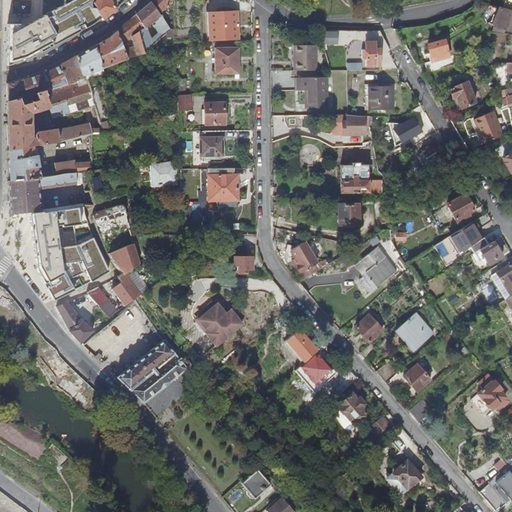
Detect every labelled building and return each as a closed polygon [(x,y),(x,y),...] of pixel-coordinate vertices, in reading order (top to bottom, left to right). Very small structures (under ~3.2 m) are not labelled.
[(29,58),(96,21),(88,7),(88,0),(73,0),(11,34),(9,61),(29,58)] [(91,0),(91,7),(103,22),(116,10),(108,0),(91,0)] [(174,0),(156,0),(153,4),(160,14),(174,0)] [(160,14),(153,4),(137,16),(142,23),(147,30),(155,22),(157,25),(155,27),(161,36),(159,37),(160,41),(168,33),(171,31),(160,14)] [(239,14),(213,15),(214,33),(239,33),(239,14)] [(142,23),(137,16),(117,33),(122,46),(131,43),(133,49),(125,53),(128,61),(146,56),(146,54),(141,35),(147,30),(142,23)] [(122,46),(117,33),(110,40),(96,47),(102,70),(128,62),(128,61),(125,53),(122,46)] [(336,33),(323,33),(323,42),(336,42),(336,33)] [(450,58),(445,42),(428,46),(430,55),(431,54),(433,62),(450,58)] [(376,43),(366,43),(366,51),(363,51),(363,59),(366,59),(366,66),(381,66),(381,48),(376,48),(376,43)] [(102,70),(96,47),(77,57),(82,74),(82,77),(102,70)] [(239,49),(215,49),(215,75),(240,74),(239,49)] [(299,72),(318,71),(318,55),(298,55),(299,72)] [(82,74),(77,57),(61,65),(66,84),(44,91),(49,107),(52,118),(95,105),(92,93),(87,80),(84,81),(83,79),(74,82),(73,77),(82,74)] [(66,84),(61,65),(45,74),(8,84),(8,102),(20,98),(22,105),(32,102),(38,100),(36,93),(44,91),(66,84)] [(324,78),(295,78),(295,92),(303,92),(303,109),(324,109),(324,78)] [(456,97),(461,109),(475,103),(467,82),(449,90),(453,99),(456,97)] [(511,86),(503,91),(506,97),(511,95),(511,86)] [(387,87),(362,87),(362,110),(387,109),(387,87)] [(20,98),(8,102),(9,151),(36,146),(52,144),(59,143),(56,132),(56,131),(34,136),(34,139),(31,140),(30,111),(49,107),(44,91),(36,93),(38,100),(32,102),(22,105),(20,98)] [(192,110),(192,94),(177,94),(178,110),(192,110)] [(457,110),(461,109),(456,97),(453,99),(457,110)] [(225,102),(205,103),(206,125),(226,124),(225,102)] [(483,143),(503,135),(492,111),(473,119),(483,143)] [(364,135),(363,117),(346,116),(347,136),(364,135)] [(388,124),(395,146),(422,132),(414,118),(403,124),(388,124)] [(470,120),(481,144),(483,143),(473,119),(470,120)] [(80,139),(90,136),(88,125),(56,132),(59,143),(73,140),(80,139)] [(222,138),(222,132),(203,131),(203,138),(201,138),(201,156),(224,156),(224,138),(222,138)] [(511,138),(493,150),(499,160),(502,158),(511,174),(511,138)] [(59,143),(52,144),(52,150),(74,147),(73,140),(59,143)] [(423,154),(417,157),(424,167),(429,163),(431,166),(446,156),(436,141),(421,151),(423,154)] [(36,146),(9,151),(10,182),(76,174),(87,173),(90,172),(90,163),(77,165),(72,166),(72,163),(52,165),(52,174),(47,175),(47,174),(36,174),(36,146)] [(90,163),(91,172),(115,170),(114,160),(90,163)] [(182,185),(181,177),(176,177),(175,162),(147,166),(148,174),(151,174),(152,187),(182,185)] [(353,167),(341,166),(341,194),(369,194),(369,167),(361,166),(361,164),(353,164),(353,167)] [(148,174),(147,166),(135,167),(136,177),(148,176),(148,174)] [(41,211),(40,205),(39,189),(78,186),(77,179),(76,174),(10,182),(9,182),(10,215),(28,213),(29,213),(41,211)] [(239,175),(209,175),(208,200),(238,200),(239,175)] [(80,200),(40,205),(41,211),(72,207),(83,206),(92,205),(91,193),(79,195),(80,200)] [(446,205),(457,224),(469,217),(468,214),(474,210),(465,195),(446,205)] [(94,226),(126,216),(124,205),(91,215),(94,226)] [(41,211),(29,213),(31,231),(54,228),(68,229),(73,228),(87,223),(85,215),(83,206),(72,207),(41,211)] [(359,206),(339,207),(339,226),(359,226),(359,206)] [(91,235),(87,223),(73,228),(68,229),(54,228),(31,231),(34,249),(55,242),(63,239),(68,249),(72,248),(85,243),(93,240),(91,235)] [(479,251),(493,242),(489,235),(476,243),(478,246),(471,250),(473,255),(479,251)] [(376,236),(369,240),(374,247),(380,242),(376,236)] [(68,249),(63,239),(55,242),(34,249),(37,270),(43,283),(58,275),(73,267),(72,266),(79,263),(72,248),(68,249)] [(85,243),(72,248),(79,263),(72,266),(73,267),(58,275),(43,283),(53,302),(83,288),(89,284),(108,273),(93,240),(85,243)] [(502,256),(493,242),(479,251),(488,265),(502,256)] [(147,292),(149,290),(133,270),(140,266),(131,245),(107,256),(121,275),(123,273),(141,296),(147,292)] [(378,247),(360,262),(367,271),(365,272),(377,287),(396,271),(378,247)] [(252,256),(233,256),(233,265),(237,265),(237,273),(246,273),(246,269),(252,269),(252,256)] [(511,295),(511,269),(509,265),(496,273),(506,290),(510,297),(511,295)] [(135,301),(141,296),(123,273),(121,275),(116,278),(121,285),(112,292),(125,308),(135,301)] [(315,273),(299,283),(306,291),(322,281),(315,273)] [(109,302),(98,289),(89,296),(100,310),(109,302)] [(510,297),(506,290),(501,294),(505,300),(510,297)] [(67,304),(57,309),(69,333),(81,345),(94,332),(80,321),(67,304)] [(231,312),(226,316),(217,304),(212,304),(208,307),(207,312),(208,313),(197,321),(206,333),(204,334),(215,348),(243,327),(231,312)] [(97,330),(109,320),(104,315),(93,325),(97,330)] [(416,315),(396,332),(414,353),(433,336),(416,315)] [(370,316),(356,327),(369,343),(383,331),(370,316)] [(206,333),(197,321),(195,323),(204,334),(206,333)] [(299,330),(286,341),(304,361),(302,363),(317,382),(334,368),(318,349),(316,351),(299,330)] [(164,342),(174,354),(176,352),(167,340),(164,342)] [(304,361),(286,341),(284,343),(302,363),(304,361)] [(116,379),(143,405),(186,371),(180,363),(174,354),(164,342),(150,353),(151,354),(144,359),(144,358),(136,364),(137,364),(130,369),(129,369),(116,379)] [(185,359),(180,363),(186,371),(191,367),(185,359)] [(388,363),(376,373),(386,384),(397,374),(388,363)] [(417,365),(404,377),(417,392),(430,380),(417,365)] [(403,381),(397,374),(386,384),(392,392),(403,381)] [(478,395),(479,396),(475,399),(486,412),(490,409),(491,410),(506,398),(505,398),(506,398),(505,397),(510,394),(499,381),(495,384),(495,383),(495,382),(495,381),(491,377),(481,386),(484,389),(478,395)] [(352,395),(338,408),(340,410),(352,424),(353,425),(367,413),(362,407),(364,405),(359,399),(357,401),(352,395)] [(423,400),(410,412),(419,423),(433,412),(423,400)] [(352,424),(340,410),(334,416),(345,429),(352,424)] [(382,418),(369,428),(379,439),(390,428),(382,418)] [(392,474),(406,490),(420,478),(406,462),(408,460),(403,454),(392,464),(397,469),(392,474)] [(493,468),(500,475),(508,467),(502,460),(493,468)] [(258,470),(243,484),(256,499),(271,485),(258,470)] [(511,473),(510,471),(496,482),(510,499),(511,497),(511,473)] [(493,490),(483,498),(495,511),(497,511),(506,505),(493,490)] [(317,494),(311,500),(318,509),(324,504),(317,494)] [(268,511),(293,511),(281,499),(267,511),(268,511)] [(232,511),(246,511),(250,510),(245,502),(232,511)]
